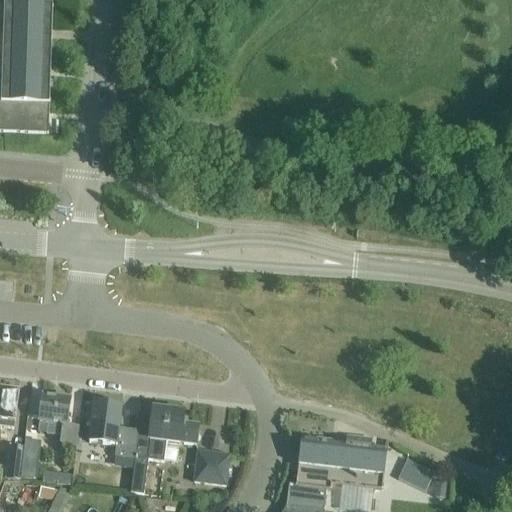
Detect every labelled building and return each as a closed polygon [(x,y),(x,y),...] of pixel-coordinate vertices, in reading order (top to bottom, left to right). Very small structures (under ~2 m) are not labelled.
[(0,134),(48,136),(52,7),(0,5),(0,134)] [(14,425),(18,395),(0,392),(0,428),(13,430),(13,425),(14,425)] [(59,447),(77,449),(79,428),(67,427),(70,402),(42,399),(39,424),(48,425),(47,435),(61,436),(59,447)] [(115,458),(135,461),(138,434),(118,432),(121,408),(94,404),(89,445),(116,449),(115,458)] [(138,434),(135,461),(131,496),(143,498),(148,462),(163,464),(166,444),(195,448),(197,430),(181,428),(183,415),(153,411),(150,436),(138,434)] [(289,487),(286,509),(312,511),(323,511),(326,493),(330,493),(331,487),(382,493),(387,452),(371,450),(372,443),(346,439),(346,445),(301,439),(295,488),(289,487)] [(194,485),(226,489),(229,458),(197,454),(194,485)] [(6,482),(19,483),(21,460),(9,459),(6,482)] [(47,470),(46,482),(73,485),(74,473),(47,470)] [(38,500),(51,503),(56,493),(40,489),(38,500)] [(56,493),(51,503),(53,503),(49,511),(62,511),(71,492),(59,491),(58,493),(56,493)]
